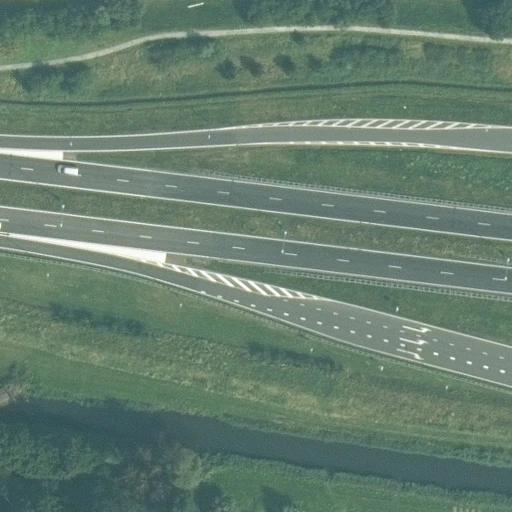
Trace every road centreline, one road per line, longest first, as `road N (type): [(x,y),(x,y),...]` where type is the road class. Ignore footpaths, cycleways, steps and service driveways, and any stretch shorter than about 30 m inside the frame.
road 1 (primary): [(0,240),(139,267),(511,368)]
road 2 (track): [(511,40),(359,27),(187,32),(0,68)]
road 3 (primary): [(0,219),(511,281)]
road 4 (primary): [(511,228),(0,166)]
road 5 (primary): [(511,142),(330,133),(0,142)]
